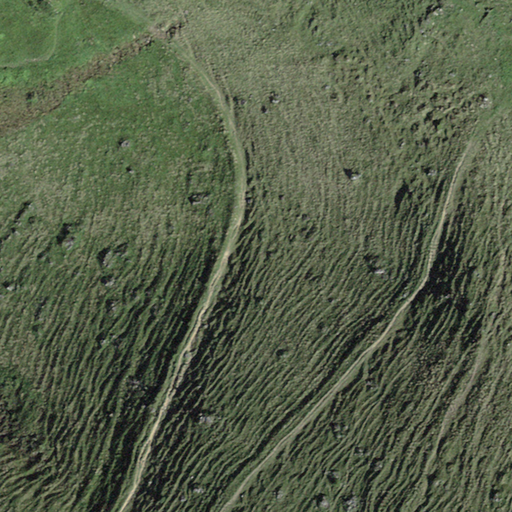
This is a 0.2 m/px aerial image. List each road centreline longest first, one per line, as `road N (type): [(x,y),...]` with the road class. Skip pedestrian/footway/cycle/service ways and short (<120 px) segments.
road 1 (track): [(116,0),(191,65),(224,121),(237,184),(220,267),(119,511)]
road 2 (track): [(221,511),(376,345),(429,263),(466,156),(511,101)]
